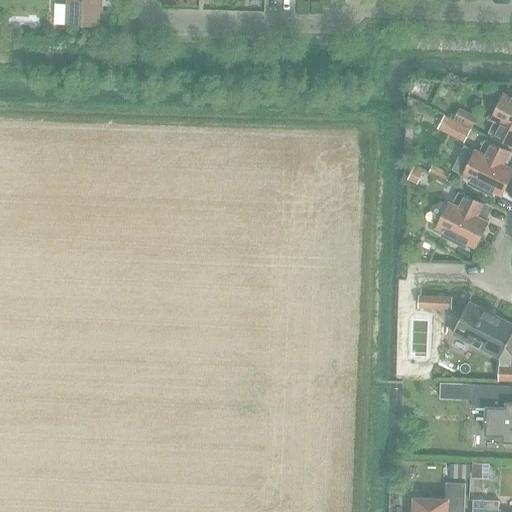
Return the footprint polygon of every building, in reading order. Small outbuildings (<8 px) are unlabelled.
[(66,0),(66,25),(99,26),(99,0),(66,0)] [(490,110),(495,99),(476,90),(471,101),(490,110)] [(511,97),(511,98),(505,94),(492,119),(495,120),(488,133),(511,144),(511,97)] [(452,119),(470,128),(476,118),(457,108),(452,119)] [(451,120),(446,130),(465,140),(470,130),(451,120)] [(464,146),(453,168),(464,174),(463,176),(471,179),(469,183),(491,195),(493,191),(500,195),(511,171),(511,169),(506,166),(511,154),(485,140),(479,152),(476,151),(476,152),(464,146)] [(438,166),(444,156),(431,149),(426,160),(438,166)] [(433,164),(429,172),(446,181),(450,173),(433,164)] [(411,170),(406,181),(411,183),(416,185),(422,172),(412,168),(411,170)] [(467,243),(474,246),(487,222),(479,218),(485,206),(458,192),(452,204),(450,203),(437,228),(444,232),(442,235),(465,247),(467,243)] [(439,276),(439,286),(474,286),(474,276),(439,276)] [(399,295),(399,312),(414,313),(415,296),(399,295)] [(451,297),(419,296),(419,307),(451,308),(451,297)] [(499,380),(511,380),(511,365),(510,366),(511,356),(505,348),(511,334),(511,324),(468,302),(452,333),(499,358),(499,380)] [(400,362),(399,376),(403,376),(430,377),(431,363),(400,362)] [(465,384),(441,383),(440,399),(464,400),(465,384)] [(486,434),(504,435),(504,441),(511,441),(511,401),(506,402),(507,385),(473,384),(472,407),(487,408),(486,417),(484,417),(484,423),(486,423),(486,434)] [(473,463),(473,473),(488,473),(488,464),(473,463)] [(468,464),(451,464),(451,476),(468,476),(468,464)] [(511,477),(492,477),(492,492),(511,492),(511,477)] [(445,500),(415,499),(414,511),(464,511),(465,483),(446,483),(445,500)] [(498,511),(499,501),(473,500),(472,511),(498,511)]
